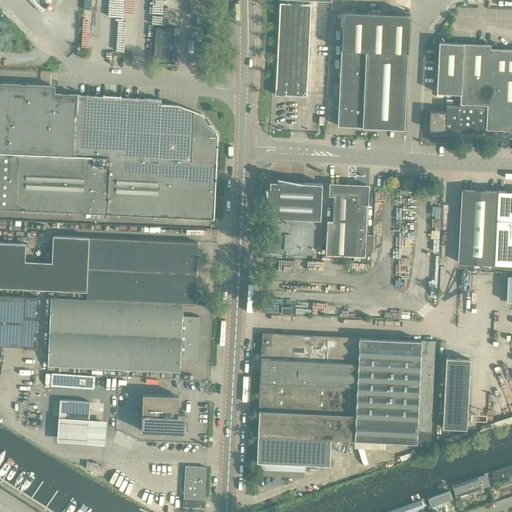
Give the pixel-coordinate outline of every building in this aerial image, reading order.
[(275,94),(306,96),(311,4),(279,3),(275,94)] [(337,126),(403,129),(408,14),(342,11),(337,126)] [(157,29),(154,58),(167,59),(169,30),(157,29)] [(438,42),(436,93),(460,94),(459,104),(486,105),(485,129),(511,130),(511,49),(490,49),(490,45),(438,42)] [(0,209),(211,219),(213,219),(218,135),(202,114),(177,105),(161,104),(161,100),(53,94),(53,86),(0,84),(0,209)] [(439,129),(439,131),(445,131),(483,133),(484,108),(446,105),(445,112),(429,111),(429,118),(430,119),(430,129),(439,129)] [(314,219),(320,219),(321,184),(269,181),(266,253),(312,254),(314,219)] [(325,254),(365,257),(368,186),(366,186),(366,185),(357,184),(357,186),(331,185),(331,194),(333,194),(332,221),(326,221),(326,242),(321,242),(321,253),(325,253),(325,254)] [(511,192),(462,190),(458,264),(511,266),(511,192)] [(86,291),(85,299),(182,304),(194,305),(197,242),(53,236),(50,290),(86,291)] [(0,242),(0,287),(23,289),(25,244),(0,242)] [(0,295),(0,345),(21,347),(35,348),(37,318),(38,298),(0,295)] [(182,304),(85,299),(50,298),(47,366),(179,372),(179,360),(196,361),(198,316),(182,316),(182,304)] [(263,333),(256,462),(330,466),(331,439),(416,443),(429,444),(434,341),(263,333)] [(442,429),(466,430),(469,360),(445,359),(442,429)] [(94,376),(51,374),(50,387),(93,390),(94,376)] [(141,423),(141,430),(179,432),(183,433),(184,412),(180,412),(178,412),(178,409),(177,409),(177,395),(143,394),(142,408),(141,423)] [(59,400),(58,418),(88,420),(89,402),(59,400)] [(57,437),(57,443),(104,446),(105,440),(106,423),(59,419),(57,437)] [(86,462),(86,468),(93,469),(93,475),(97,475),(98,463),(86,462)] [(256,475),(304,478),(305,466),(256,463),(256,475)] [(511,464),(489,473),(492,483),(511,475),(511,464)] [(205,467),(185,466),(182,506),(204,507),(204,501),(205,467)] [(451,489),(454,498),(490,486),(486,473),(450,486),(451,489)] [(426,498),(429,507),(453,499),(449,489),(426,498)] [(385,511),(384,511),(415,511),(425,509),(420,499),(385,511)]
